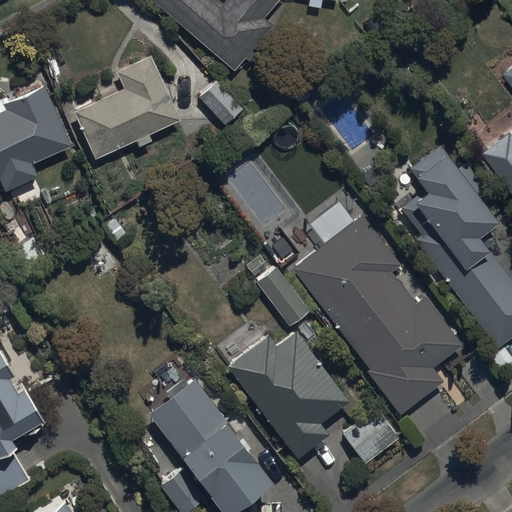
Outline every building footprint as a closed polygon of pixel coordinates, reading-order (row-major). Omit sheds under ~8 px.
[(208,0),(153,0),(152,1),(233,70),(243,58),(249,62),(266,43),(261,39),(271,27),(262,19),(278,0),(225,0),(218,8),(208,0)] [(74,111),(94,158),(135,141),(138,147),(150,141),(148,135),(180,122),(151,56),(115,71),(123,90),(74,111)] [(217,80),(198,97),(225,125),(243,108),(217,80)] [(5,97),(0,99),(0,180),(0,181),(2,186),(19,179),(15,171),(70,148),(44,87),(8,102),(5,97)] [(511,131),(486,151),(511,187),(511,131)] [(421,234),(413,240),(496,348),(511,336),(511,283),(477,238),(496,223),(480,202),(489,195),(465,163),(456,170),(448,161),(450,160),(439,146),(407,170),(424,191),(402,208),(421,234)] [(361,216),(290,270),(366,369),(364,371),(398,415),(441,382),(431,369),(461,345),(423,296),(413,303),(389,271),(398,264),(361,216)] [(44,254),(32,237),(7,255),(19,272),(44,254)] [(274,268),(255,283),(288,327),(308,313),(274,268)] [(265,336),(225,367),(296,461),(328,436),(319,425),(348,403),(295,332),(274,348),(265,336)] [(0,498),(28,481),(12,455),(15,452),(9,442),(24,434),(26,438),(39,430),(37,426),(41,422),(22,388),(16,393),(7,380),(10,378),(0,360),(0,498)] [(168,399),(147,416),(217,511),(228,511),(269,482),(193,379),(187,384),(180,376),(162,390),(168,399)] [(375,408),(341,433),(363,464),(397,440),(375,408)] [(180,466),(157,483),(179,511),(180,511),(202,495),(180,466)] [(68,511),(63,503),(46,511),(68,511)]
